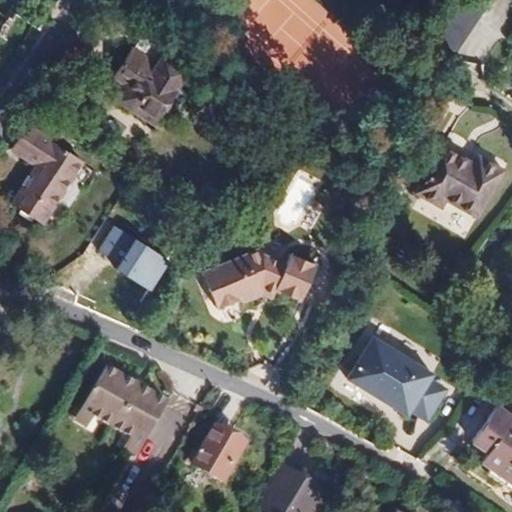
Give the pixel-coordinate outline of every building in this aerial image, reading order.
[(441,53),(476,5),(469,0),(439,0),(426,19),(414,33),(441,53)] [(131,141),(136,144),(167,92),(143,77),(147,70),(121,54),(94,97),(101,101),(95,111),(102,115),(99,120),(119,132),(116,136),(129,145),(131,141)] [(6,207),(35,225),(75,162),(20,127),(5,150),(31,167),(6,207)] [(469,214),(492,165),(466,152),(462,159),(429,144),(406,194),(431,206),(435,198),(469,214)] [(282,206),(302,214),(313,186),(294,178),(282,206)] [(248,249),(189,271),(203,307),(226,299),(232,301),(246,296),(247,294),(251,284),(265,291),(288,301),(303,265),(278,253),(273,264),(251,254),(248,249)] [(261,300),(265,291),(251,284),(247,294),(261,300)] [(356,377),(414,417),(418,412),(434,423),(455,393),(438,382),(442,376),(383,337),(356,377)] [(142,445),(168,400),(102,363),(77,409),(142,445)] [(511,416),(502,411),(479,447),(494,456),(489,464),(501,471),(496,478),(511,488),(511,416)] [(190,466),(222,484),(244,444),(213,427),(190,466)] [(256,504),(268,511),(312,511),(325,491),(279,464),(256,504)]
